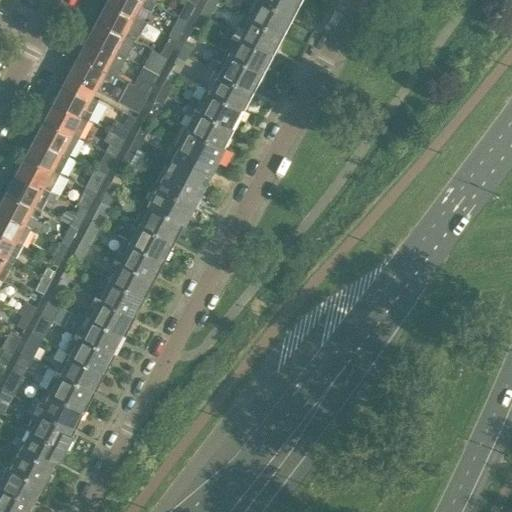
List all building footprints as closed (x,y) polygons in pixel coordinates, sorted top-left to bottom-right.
[(107,0),(107,1),(134,15),(139,5),(147,9),(151,11),(154,4),(150,2),(146,0),(107,0)] [(187,0),(178,17),(187,22),(197,3),(190,0),(187,0)] [(206,0),(200,12),(209,17),(217,0),(206,0)] [(245,0),(250,2),(251,2),(255,5),(250,15),(283,32),(288,23),(286,20),(290,14),(264,0),(245,0)] [(264,0),(290,14),(294,5),(297,5),(299,0),(264,0)] [(103,14),(100,19),(132,37),(136,39),(145,21),(134,15),(107,1),(101,11),(103,14)] [(209,17),(200,12),(193,25),(202,30),(209,17)] [(239,23),(235,31),(271,50),(275,42),(277,42),(283,32),(250,15),(244,25),(239,23)] [(170,35),(178,39),(187,22),(178,17),(169,35),(169,36),(170,35)] [(93,28),(88,37),(115,51),(126,57),(136,39),(132,37),(100,19),(95,28),(93,28)] [(227,27),(222,36),(235,43),(230,53),(263,70),(268,60),(266,58),(271,50),(235,31),(227,27)] [(161,53),(169,57),(178,39),(170,35),(169,36),(161,53)] [(84,50),(81,55),(113,72),(112,73),(117,75),(126,57),(115,51),(88,37),(82,47),(84,50)] [(194,44),(186,40),(180,51),(188,56),(194,44)] [(169,57),(161,53),(160,53),(152,49),(143,66),(151,71),(159,75),(169,57)] [(188,56),(180,51),(174,62),(182,66),(188,56)] [(212,58),(207,66),(215,70),(250,89),(255,80),(258,80),(263,70),(230,53),(224,64),(212,58)] [(71,73),(66,82),(79,89),(83,81),(96,88),(102,75),(109,79),(112,73),(113,72),(81,55),(77,62),(74,62),(70,70),(71,73)] [(134,83),(150,92),(159,75),(151,71),(143,66),(134,83)] [(215,81),(210,91),(243,108),(248,98),(246,96),(250,89),(215,70),(210,78),(215,81)] [(167,78),(161,88),(168,92),(173,81),(167,78)] [(118,101),(133,110),(139,113),(150,92),(134,83),(129,80),(118,101)] [(59,97),(56,101),(89,118),(92,111),(98,100),(99,100),(91,96),(95,88),(96,88),(83,81),(79,89),(66,82),(64,86),(62,86),(57,94),(59,97)] [(161,88),(154,100),(162,104),(168,92),(161,88)] [(192,94),(187,102),(195,106),(231,126),(235,118),(237,118),(243,108),(210,91),(205,101),(201,99),(192,94)] [(50,109),(45,118),(72,132),(79,136),(85,125),(89,118),(56,101),(52,108),(50,109)] [(187,102),(183,110),(195,116),(191,127),(223,145),(228,135),(227,133),(231,126),(195,106),(187,102)] [(136,118),(128,114),(123,123),(115,120),(110,130),(125,138),(136,118)] [(146,115),(141,125),(149,129),(154,120),(146,115)] [(41,130),(37,136),(70,154),(74,146),(79,136),(72,132),(45,118),(39,128),(41,130)] [(141,125),(135,137),(143,141),(149,129),(141,125)] [(191,127),(181,146),(215,164),(225,146),(223,145),(191,127)] [(104,140),(120,149),(125,138),(110,130),(104,140)] [(30,145),(25,155),(52,169),(60,173),(66,161),(70,154),(37,136),(33,145),(30,145)] [(131,144),(122,162),(129,165),(139,148),(131,144)] [(181,146),(171,165),(205,183),(215,164),(181,146)] [(106,151),(97,168),(107,174),(116,156),(106,151)] [(21,167),(17,175),(50,191),(51,189),(55,182),(60,173),(52,169),(25,155),(20,165),(21,167)] [(122,162),(115,174),(122,178),(128,168),(129,165),(122,162)] [(171,165),(162,183),(196,201),(205,183),(171,165)] [(95,168),(85,186),(97,192),(107,174),(97,168),(96,169),(95,168)] [(11,180),(6,190),(34,204),(41,208),(47,198),(55,202),(59,194),(51,189),(50,191),(17,175),(14,180),(11,180)] [(109,204),(119,185),(111,181),(101,200),(109,204)] [(162,183),(151,202),(184,219),(185,220),(196,201),(162,183)] [(80,195),(76,204),(79,206),(87,210),(97,192),(85,186),(80,195)] [(2,202),(0,206),(0,208),(32,225),(31,226),(42,232),(46,224),(36,218),(36,217),(29,213),(34,204),(6,190),(1,200),(2,202)] [(109,204),(101,200),(94,213),(103,217),(109,204)] [(140,211),(136,219),(171,237),(176,229),(179,229),(184,219),(151,202),(145,213),(140,211)] [(79,206),(70,223),(78,228),(87,210),(79,206)] [(0,231),(15,240),(22,243),(28,232),(31,226),(32,225),(0,208),(0,231)] [(137,230),(131,240),(163,258),(169,248),(167,245),(171,237),(136,219),(132,227),(137,230)] [(101,226),(91,221),(82,238),(92,244),(101,226)] [(70,223),(61,241),(69,245),(78,228),(70,223)] [(0,254),(13,261),(16,254),(22,243),(15,240),(0,231),(0,254)] [(81,263),(92,244),(82,238),(71,258),(81,263)] [(120,250),(116,256),(151,275),(156,268),(158,267),(163,258),(131,240),(125,252),(120,250)] [(55,253),(51,260),(59,264),(63,257),(69,245),(61,241),(55,253)] [(0,277),(3,279),(9,268),(13,261),(0,254),(0,277)] [(116,256),(111,265),(117,268),(112,277),(144,294),(150,284),(148,281),(151,275),(116,256)] [(75,270),(67,265),(61,276),(70,280),(75,270)] [(47,267),(42,277),(50,281),(56,271),(47,267)] [(70,280),(61,276),(55,288),(63,292),(70,280)] [(41,279),(35,289),(44,294),(50,281),(42,277),(41,279)] [(100,286),(96,294),(132,313),(136,304),(139,303),(144,294),(112,277),(105,289),(100,286)] [(91,303),(86,312),(92,315),(124,333),(129,323),(128,321),(132,313),(96,294),(91,303)] [(42,312),(41,314),(53,320),(60,306),(62,302),(61,302),(51,296),(42,312)] [(32,316),(37,307),(25,301),(20,310),(32,316)] [(25,330),(32,316),(20,310),(18,312),(22,314),(17,325),(25,330)] [(80,325),(76,331),(112,350),(116,343),(119,343),(124,333),(92,315),(86,312),(80,325)] [(41,314),(31,333),(43,339),(53,320),(41,314)] [(4,348),(13,353),(21,336),(10,330),(1,348),(4,349),(4,348)] [(72,340),(66,350),(72,353),(104,370),(109,360),(108,358),(112,350),(76,331),(72,340)] [(27,341),(22,351),(30,355),(34,357),(43,339),(31,333),(27,341)] [(0,370),(2,372),(13,353),(4,348),(4,349),(0,356),(0,370)] [(13,369),(12,371),(23,377),(27,368),(34,357),(30,355),(22,351),(13,369)] [(61,361),(57,369),(92,388),(96,380),(99,380),(104,370),(72,353),(66,363),(61,361)] [(57,369),(52,378),(57,381),(52,391),(84,408),(89,398),(88,396),(92,388),(57,369)] [(7,378),(2,387),(15,393),(23,377),(12,371),(7,378)] [(0,391),(0,410),(5,413),(15,393),(2,387),(0,391)] [(40,399),(37,405),(73,424),(76,418),(79,418),(84,408),(52,391),(46,388),(41,398),(40,399)] [(33,413),(27,425),(33,427),(66,446),(73,432),(70,430),(73,424),(37,405),(33,413)] [(21,436),(17,443),(53,462),(55,457),(59,459),(66,446),(33,427),(27,439),(21,436)] [(17,443),(13,452),(18,455),(13,465),(45,482),(50,472),(49,470),(53,462),(17,443)] [(2,473),(0,475),(0,482),(33,500),(37,492),(40,492),(45,482),(13,465),(7,462),(2,473)] [(0,507),(9,511),(26,511),(33,500),(0,482),(0,507)]
